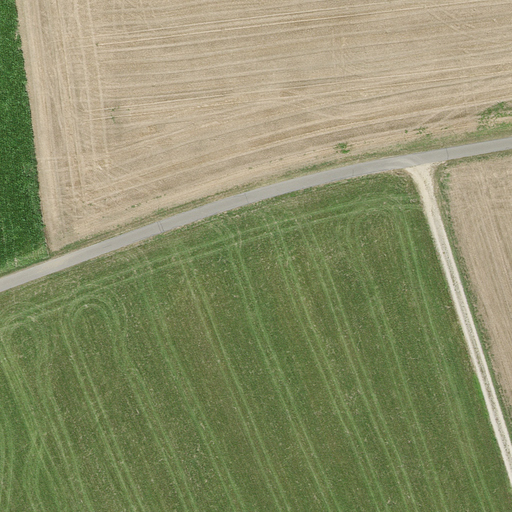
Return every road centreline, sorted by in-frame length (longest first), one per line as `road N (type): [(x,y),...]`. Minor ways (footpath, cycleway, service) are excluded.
road 1 (unclassified): [(0,283),(215,206),(333,174),(511,142)]
road 2 (track): [(511,467),(415,159)]
